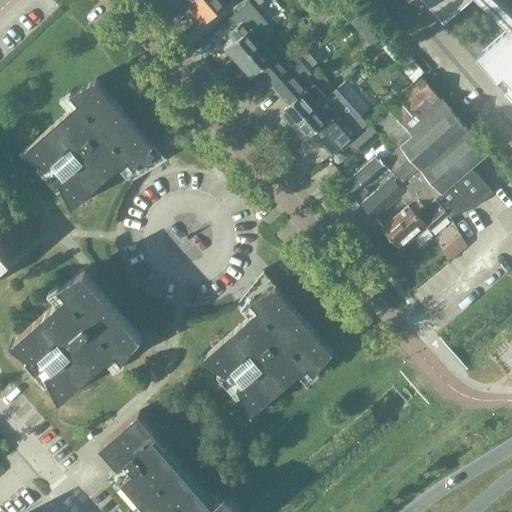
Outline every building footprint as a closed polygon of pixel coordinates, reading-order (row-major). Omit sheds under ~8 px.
[(197,0),(192,5),(197,10),(194,13),(205,25),(228,4),(233,0),(197,0)] [(241,7),(248,15),(265,0),(248,0),(248,1),(241,7)] [(511,0),(428,0),(446,20),(468,0),(482,0),(510,28),(483,52),(511,84),(506,89),(511,95),(511,0)] [(358,3),(344,15),(350,21),(364,9),(358,3)] [(352,23),(378,53),(391,41),(365,11),(352,23)] [(227,51),(239,65),(264,43),(245,21),(228,36),(235,43),(227,51)] [(289,22),(283,27),(287,32),(293,26),(289,22)] [(259,71),(275,89),(305,63),(296,53),(292,57),(273,35),(264,43),(239,65),(251,78),(259,71)] [(300,54),(306,61),(317,52),(311,45),(300,54)] [(306,61),(312,68),(323,58),(317,52),(306,61)] [(281,113),(293,127),(327,98),(309,76),(313,72),(305,63),(275,89),(289,106),(281,113)] [(165,158),(154,145),(154,144),(153,143),(153,144),(97,80),(98,79),(97,78),(70,94),(71,95),(72,94),(79,102),(24,150),(23,149),(22,150),(49,168),(59,180),(73,208),(74,208),(73,206),(127,159),(140,175),(167,159),(166,158),(165,158)] [(383,161),(395,174),(402,182),(403,181),(408,187),(410,186),(428,206),(435,200),(449,214),(451,217),(453,216),(452,216),(460,213),(466,204),(469,202),(475,208),(476,207),(474,205),(490,191),(492,193),(493,192),(472,167),(489,152),(442,99),(441,101),(422,80),(388,110),(411,136),(394,151),(383,161)] [(366,125),(336,90),(327,98),(293,127),(305,141),(314,134),(332,155),(366,125)] [(381,137),(394,151),(411,136),(388,110),(371,126),(381,137)] [(361,154),(381,137),(371,126),(351,143),(361,154)] [(357,202),(360,199),(375,186),(378,190),(395,174),(383,161),(380,158),(369,168),(365,164),(342,184),(357,202)] [(375,186),(360,199),(363,202),(361,204),(376,220),(401,198),(408,206),(382,229),(390,238),(388,239),(394,247),(396,245),(398,248),(411,237),(414,240),(427,229),(429,232),(449,214),(435,200),(428,206),(410,186),(408,187),(403,181),(402,182),(395,174),(378,190),(375,186)] [(0,270),(11,262),(0,249),(0,270)] [(59,285),(59,286),(66,294),(12,341),(11,340),(10,341),(37,359),(47,371),(61,399),(62,399),(62,398),(115,351),(122,358),(123,359),(143,335),(142,334),(141,335),(85,271),(86,270),(85,269),(59,285)] [(305,367),(314,374),(334,350),(333,349),(332,350),(276,286),(277,285),(276,284),(275,285),(264,271),(264,270),(263,270),(244,294),(257,309),(203,356),(202,355),(201,356),(228,374),(238,386),(252,415),(253,414),(253,413),(305,367)] [(245,511),(226,494),(217,501),(213,505),(154,436),(158,432),(139,410),(100,444),(127,475),(122,479),(150,511),(248,511),(249,511),(248,510),(245,511)]
